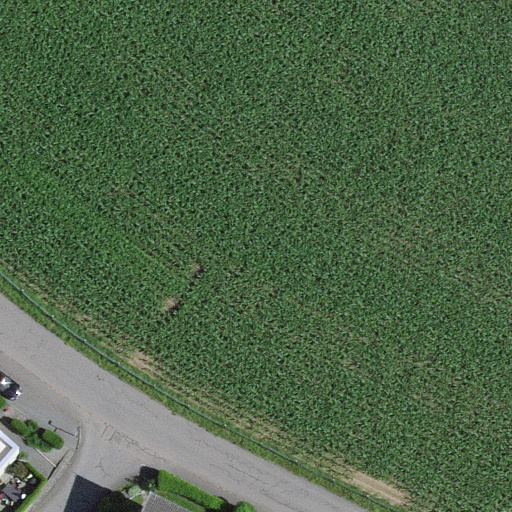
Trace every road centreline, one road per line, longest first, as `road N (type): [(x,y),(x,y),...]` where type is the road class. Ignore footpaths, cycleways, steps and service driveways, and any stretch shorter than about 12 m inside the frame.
road 1 (residential): [(322,511),(130,418)]
road 2 (residential): [(130,418),(0,325)]
